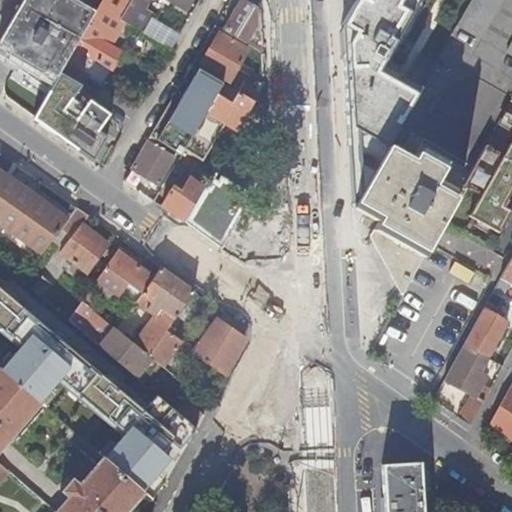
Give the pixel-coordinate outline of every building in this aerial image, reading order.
[(21,0),(0,38),(0,51),(54,82),(59,74),(95,12),(74,0),(21,0)] [(124,13),(131,0),(102,0),(95,12),(59,74),(81,87),(87,77),(102,86),(122,51),(113,46),(126,24),(119,21),(124,13)] [(131,0),(124,13),(119,21),(126,24),(143,35),(152,19),(155,15),(144,9),(149,0),(168,0),(186,10),(192,0),(131,0)] [(243,0),(240,0),(224,31),(244,42),(254,24),(255,7),(243,0)] [(355,0),(351,8),(384,27),(399,0),(355,0)] [(481,40),(503,0),(472,0),(457,27),(481,40)] [(384,27),(351,8),(348,15),(380,34),(384,27)] [(169,50),(178,34),(152,19),(143,35),(169,50)] [(220,34),(200,66),(229,83),(247,50),(220,34)] [(391,46),(377,39),(346,91),(360,100),(358,102),(400,126),(422,88),(381,65),(391,46)] [(54,82),(0,51),(0,55),(52,85),(54,82)] [(223,84),(191,66),(176,91),(131,167),(159,184),(175,157),(179,159),(223,84)] [(109,117),(121,97),(102,86),(87,77),(81,87),(75,97),(109,117)] [(244,82),(237,93),(254,102),(263,87),(255,83),(253,87),(244,82)] [(179,159),(174,167),(185,174),(190,165),(183,161),(190,151),(197,155),(196,156),(204,160),(224,124),(237,132),(254,102),(237,93),(223,84),(179,159)] [(109,159),(119,143),(110,137),(113,133),(89,117),(87,120),(79,115),(69,131),(109,159)] [(110,137),(119,143),(121,138),(113,133),(110,137)] [(511,139),(503,156),(485,146),(465,183),(463,186),(480,196),(469,217),(499,234),(511,212),(504,208),(508,201),(507,200),(511,190),(511,139)] [(412,161),(388,148),(379,163),(355,206),(380,220),(371,238),(402,295),(441,226),(463,186),(465,183),(415,156),(412,161)] [(14,164),(6,175),(9,177),(17,166),(14,164)] [(6,175),(0,170),(0,219),(3,222),(1,225),(42,253),(52,240),(68,219),(9,177),(6,175)] [(173,186),(161,206),(184,223),(207,183),(202,180),(199,185),(190,179),(182,192),(173,186)] [(155,187),(147,197),(154,202),(161,190),(155,187)] [(83,223),(89,215),(79,209),(77,207),(68,219),(52,240),(63,249),(61,253),(87,273),(109,244),(83,223)] [(154,278),(119,251),(109,265),(94,285),(115,301),(130,283),(142,293),(154,278)] [(511,258),(510,263),(501,279),(502,280),(511,285),(511,258)] [(0,291),(136,408),(152,390),(150,389),(101,347),(80,329),(41,295),(33,288),(0,260),(0,291)] [(167,331),(194,291),(161,267),(154,278),(142,293),(151,299),(154,301),(148,311),(156,316),(138,347),(176,378),(194,354),(186,344),(167,331)] [(43,275),(33,288),(41,295),(52,282),(43,275)] [(510,297),(511,293),(511,285),(502,280),(497,289),(510,297)] [(144,308),(151,299),(142,293),(136,302),(144,308)] [(488,303),(464,345),(483,355),(488,359),(508,323),(503,320),(505,316),(493,309),(495,307),(488,303)] [(101,347),(116,329),(114,328),(95,311),(80,329),(101,347)] [(217,320),(194,354),(225,377),(245,341),(217,320)] [(444,381),(455,387),(470,395),(457,417),(471,427),(491,390),(482,385),(488,376),(475,369),(483,355),(464,345),(444,381)] [(499,376),(503,367),(488,359),(483,368),(499,376)] [(0,448),(41,402),(1,369),(0,369),(0,448)] [(128,458),(120,471),(144,492),(150,497),(154,500),(175,469),(73,382),(61,395),(138,462),(136,465),(128,458)] [(511,383),(490,424),(505,435),(511,439),(511,383)] [(183,399),(174,410),(197,429),(204,416),(183,399)] [(511,439),(505,435),(503,438),(510,443),(511,439)] [(125,511),(144,492),(120,471),(118,469),(106,459),(80,488),(72,481),(64,491),(71,497),(58,511),(125,511)] [(0,480),(8,471),(0,463),(0,480)] [(424,511),(422,464),(383,467),(384,511),(424,511)]
